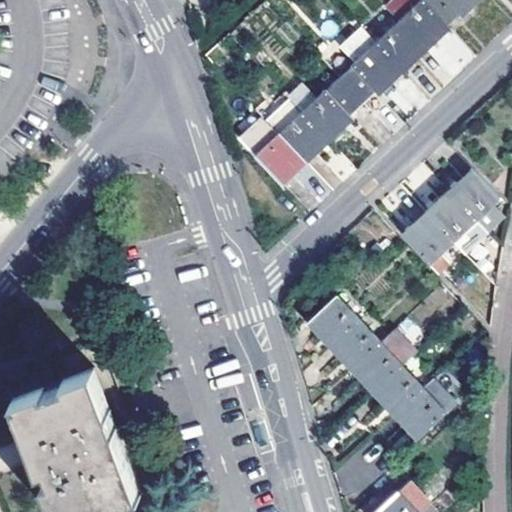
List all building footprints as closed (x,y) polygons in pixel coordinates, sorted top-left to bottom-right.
[(402,24),(430,53),(448,36),(454,31),(449,26),(426,2),(424,0),(396,0),(387,9),(402,24)] [(467,18),(485,0),(427,0),(426,2),(449,26),(463,13),(467,18)] [(402,24),(378,47),(406,76),(414,69),(430,53),(402,24)] [(383,98),(406,76),(378,47),(363,31),(342,51),(357,67),(342,81),(365,105),(377,94),(383,98)] [(351,118),(365,105),(342,81),(306,115),(334,143),(356,123),(351,118)] [(306,115),(283,137),(311,166),(334,143),(306,115)] [(247,146),(260,159),(288,187),(303,173),(311,166),(283,137),(270,123),(247,146)] [(456,187),(451,191),(478,219),(484,225),(490,231),(504,217),(493,204),(502,196),(475,168),(456,187)] [(468,228),(478,219),(451,191),(434,207),(428,213),(455,241),(461,235),(468,241),(474,236),(468,228)] [(428,213),(404,235),(431,263),(442,275),(453,264),(442,253),(455,241),(428,213)] [(484,225),(478,219),(468,228),(474,236),(484,225)] [(309,323),(331,347),(362,319),(340,295),(309,323)] [(352,370),(383,341),(362,319),(331,347),(352,370)] [(374,394),(405,366),(419,352),(409,341),(397,329),(383,341),(352,370),(374,394)] [(394,416),(425,387),(405,366),(374,394),(394,416)] [(42,456),(38,458),(41,468),(50,466),(54,479),(46,481),(57,511),(91,511),(90,508),(112,501),(114,506),(143,495),(95,368),(66,379),(68,385),(46,393),(44,388),(15,398),(32,443),(37,441),(42,456)] [(425,387),(394,416),(417,441),(458,405),(434,379),(425,387)] [(35,450),(38,458),(42,456),(37,441),(32,443),(35,450)] [(41,468),(46,481),(54,479),(50,466),(41,468)] [(421,511),(430,504),(405,479),(372,511),(421,511)]
